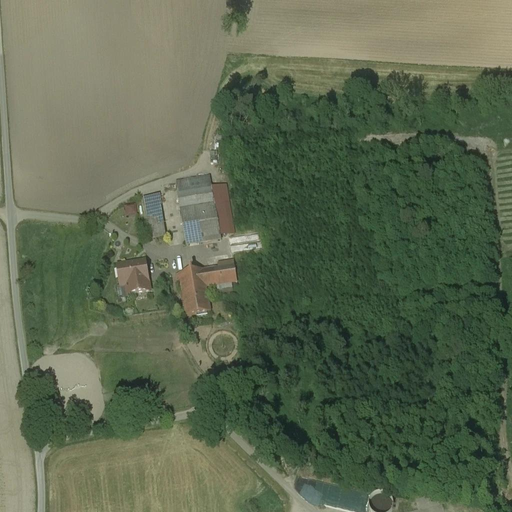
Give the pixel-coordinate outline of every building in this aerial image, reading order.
[(209,178),(175,184),(186,247),(221,241),(209,178)] [(158,197),(144,199),(151,241),(165,238),(158,197)] [(136,216),(135,206),(125,207),(126,217),(136,216)] [(145,263),(117,267),(120,288),(126,287),(128,296),(149,293),(145,263)] [(203,271),(179,276),(183,300),(181,300),(183,309),(184,309),(186,318),(196,316),(197,319),(207,317),(207,314),(210,313),(206,288),(213,287),(215,297),(232,294),(231,284),(237,283),(234,267),(203,272),(203,271)] [(247,373),(238,376),(243,396),(252,394),(247,373)] [(375,497),(375,510),(393,510),(393,497),(375,497)]
